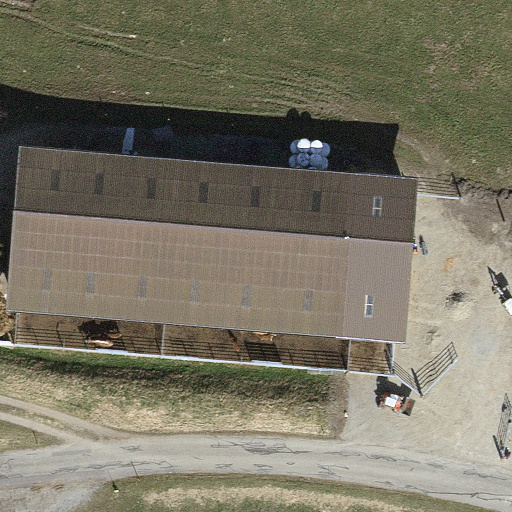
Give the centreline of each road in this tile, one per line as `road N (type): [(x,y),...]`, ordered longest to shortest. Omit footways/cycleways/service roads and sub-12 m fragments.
road 1 (tertiary): [(511,490),(320,459),(129,458),(0,471)]
road 2 (track): [(485,484),(491,351),(431,285)]
